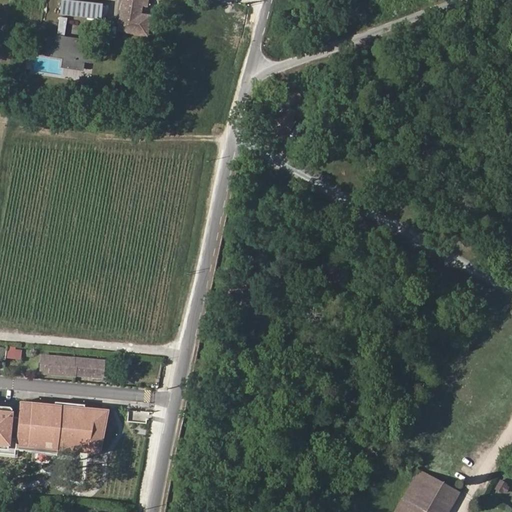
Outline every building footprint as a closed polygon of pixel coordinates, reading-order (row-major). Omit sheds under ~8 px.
[(98,19),(99,3),(57,0),(56,16),(98,19)] [(123,0),(121,12),(131,14),(128,31),(145,34),(148,17),(137,15),(140,0),(123,0)] [(121,12),(118,29),(128,31),(131,14),(121,12)] [(57,17),(55,35),(63,36),(66,18),(57,17)] [(92,64),(94,53),(96,41),(48,34),(44,56),(62,59),(61,67),(73,69),(82,70),(83,62),(92,64)] [(324,96),(304,100),(305,105),(325,101),(324,96)] [(294,114),(283,108),(278,116),(275,114),(269,124),(272,126),(269,133),(280,139),(283,134),(286,136),(293,123),(290,121),(294,114)] [(15,346),(7,345),(6,357),(20,360),(21,351),(15,351),(15,346)] [(74,357),(43,354),(41,371),(73,374),(74,373),(101,376),(102,360),(74,357)] [(106,407),(21,400),(17,447),(53,450),(54,436),(63,436),(64,428),(75,429),(75,425),(87,426),(88,413),(94,414),(93,426),(105,427),(106,407)] [(122,460),(122,468),(138,469),(138,462),(122,460)] [(448,511),(458,494),(418,472),(394,511),(448,511)] [(76,481),(75,496),(130,501),(132,486),(76,481)] [(495,492),(500,496),(502,493),(506,495),(509,490),(505,487),(506,485),(500,482),(495,492)]
